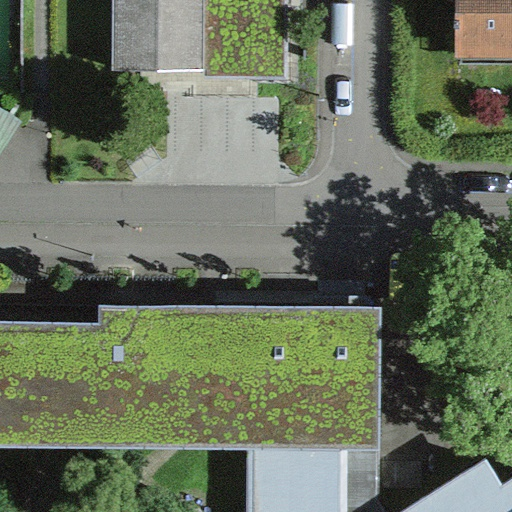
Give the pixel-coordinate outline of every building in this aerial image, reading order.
[(113,0),(112,66),(278,66),(278,5),(266,5),(266,0),(113,0)] [(455,21),(459,21),(459,28),(459,45),(473,45),(476,55),(501,55),(504,45),(511,44),(511,0),(458,0),(459,13),(455,13),(455,21)] [(0,135),(13,116),(7,112),(0,108),(0,135)] [(0,447),(166,449),(254,450),(380,451),(380,305),(318,307),(101,304),(95,322),(0,321),(0,447)] [(376,511),(380,451),(254,450),(254,511),(376,511)] [(511,511),(511,475),(503,481),(488,460),(402,511),(511,511)]
